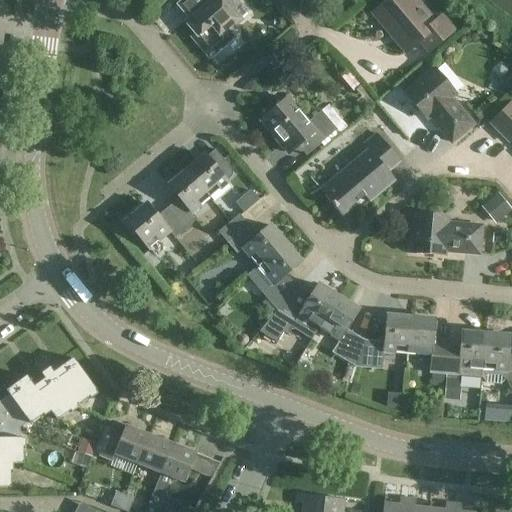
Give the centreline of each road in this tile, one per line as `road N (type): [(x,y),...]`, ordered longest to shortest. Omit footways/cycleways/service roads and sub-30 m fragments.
road 1 (tertiary): [(57,273),(31,198),(49,2)]
road 2 (tertiary): [(286,407),(98,328),(57,273)]
road 3 (tertiary): [(511,461),(381,446),(286,407)]
road 4 (residential): [(210,105),(129,14),(49,2)]
road 5 (residential): [(333,256),(210,105)]
road 6 (residential): [(511,298),(398,290),(333,256)]
road 7 (residential): [(210,105),(308,32),(284,0)]
road 8 (residential): [(109,202),(210,105)]
road 9 (residential): [(333,256),(437,168)]
